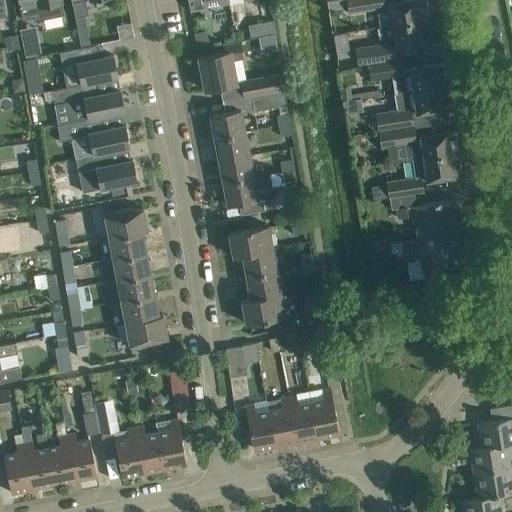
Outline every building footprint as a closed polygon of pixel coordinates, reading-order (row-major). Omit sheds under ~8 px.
[(18,0),(23,23),(64,14),(61,0),(18,0)] [(71,0),(72,3),(75,18),(85,16),(90,15),(86,0),(71,0)] [(229,0),(187,0),(190,9),(209,6),(208,0),(219,0),(221,5),(230,3),(229,0)] [(348,11),(345,0),(334,0),(336,13),(348,11)] [(380,26),(429,18),(426,0),(404,0),(389,3),(389,5),(383,5),(382,0),(345,0),(348,11),(348,13),(377,8),(380,26)] [(85,16),(75,18),(81,48),(89,46),(91,46),(85,16)] [(429,18),(380,26),(382,39),(394,37),(396,47),(433,41),(429,18)] [(263,50),(277,49),(274,19),(250,22),(252,37),(261,36),(263,50)] [(19,48),(18,34),(2,37),(4,50),(19,48)] [(244,59),(241,41),(223,45),(224,51),(198,56),(205,90),(237,83),(233,61),(244,59)] [(40,43),(24,46),(26,57),(42,53),(40,43)] [(355,50),(357,65),(367,63),(392,59),(389,43),(355,48),(355,50)] [(118,76),(113,55),(92,59),(89,46),(81,48),(61,52),(68,87),(96,81),(118,76)] [(38,57),(24,60),(26,74),(40,71),(38,57)] [(449,85),(446,62),(404,69),(402,58),(392,59),(367,63),(370,81),(391,77),(394,93),(449,85)] [(237,97),(283,89),(284,89),(281,74),(241,81),(244,95),(236,97),(236,98),(237,97)] [(66,101),(70,123),(88,119),(101,116),(125,111),(120,90),(99,94),(96,81),(68,87),(53,90),(56,103),(66,101)] [(377,127),(378,132),(414,127),(412,113),(453,107),(449,85),(394,93),(396,110),(369,114),(371,128),(377,127)] [(252,111),(286,105),(283,89),(237,97),(237,98),(250,96),(252,111)] [(210,115),(214,137),(246,131),(242,109),(210,115)] [(278,126),(289,123),(288,113),(276,115),(278,126)] [(89,134),(93,155),(108,151),(130,146),(125,125),(104,129),(101,116),(88,119),(70,123),(56,126),(59,141),(89,134)] [(291,134),(289,123),(278,126),(280,136),(291,134)] [(412,159),(460,151),(457,130),(421,135),(422,139),(416,140),(414,127),(378,132),(381,148),(404,145),(406,160),(412,159)] [(214,137),(218,160),(250,154),(246,131),(214,137)] [(137,181),(132,159),(111,164),(108,151),(93,155),(66,160),(68,170),(77,168),(82,192),(110,186),(122,184),(137,181)] [(385,181),(388,197),(401,195),(424,191),(422,179),(428,179),(428,180),(464,174),(460,151),(412,159),(414,177),(385,181)] [(218,160),(223,183),(255,177),(250,154),(218,160)] [(28,172),(38,171),(36,158),(26,160),(28,172)] [(282,171),(293,169),(291,158),(280,160),(282,171)] [(295,180),(293,169),(282,171),(284,181),(295,180)] [(38,171),(28,172),(30,185),(40,184),(38,171)] [(259,199),(255,177),(223,183),(227,205),(239,203),(241,214),(265,210),(277,208),(275,199),(263,201),(262,199),(259,199)] [(122,184),(110,186),(112,194),(124,192),(122,184)] [(415,215),(417,227),(463,220),(459,198),(403,207),(401,195),(388,197),(388,198),(389,197),(391,209),(397,208),(399,217),(415,215)] [(36,220),(46,218),(44,205),(34,207),(36,220)] [(103,213),(107,230),(145,222),(142,208),(134,209),(134,207),(103,213)] [(291,224),(302,222),(300,211),(290,213),(291,224)] [(46,218),(36,220),(38,233),(49,231),(46,218)] [(65,219),(54,220),(56,233),(67,231),(65,219)] [(405,251),(405,252),(466,242),(463,220),(417,227),(418,238),(403,241),(403,242),(390,244),(391,254),(405,251)] [(107,230),(110,246),(144,240),(142,231),(147,230),(145,222),(107,230)] [(303,233),(302,222),(291,224),(293,234),(303,233)] [(228,233),(231,248),(272,240),(269,225),(228,233)] [(58,246),(69,244),(67,231),(56,233),(58,246)] [(110,246),(113,263),(147,256),(144,240),(110,246)] [(242,255),(243,261),(275,255),(272,240),(231,248),(233,256),(242,255)] [(466,242),(405,252),(406,261),(421,259),(423,271),(444,268),(470,264),(466,242)] [(71,249),(59,251),(62,267),(73,265),(71,249)] [(302,266),(313,264),(311,254),(300,255),(302,266)] [(243,261),(246,276),(278,270),(275,255),(243,261)] [(113,263),(116,279),(150,273),(147,256),(113,263)] [(314,274),(313,264),(302,266),(303,276),(314,274)] [(65,283),(76,281),(73,265),(62,267),(65,283)] [(446,278),(444,268),(423,271),(424,278),(425,282),(446,278)] [(246,276),(249,292),(280,286),(278,270),(246,276)] [(57,284),(55,273),(45,275),(47,286),(57,284)] [(116,279),(119,296),(153,289),(150,273),(116,279)] [(47,286),(45,275),(36,276),(38,288),(47,286)] [(57,284),(47,286),(50,300),(59,299),(57,284)] [(241,300),(243,308),(283,301),(280,286),(249,292),(250,298),(241,300)] [(119,296),(122,312),(156,306),(153,289),(119,296)] [(77,293),(67,294),(69,310),(80,308),(77,293)] [(314,296),(303,298),(307,319),(318,317),(314,296)] [(283,301),(243,308),(246,324),(286,316),(283,301)] [(122,312),(126,329),(164,322),(163,314),(158,315),(156,306),(122,312)] [(72,326),(82,324),(80,308),(69,310),(72,326)] [(63,320),(53,322),(55,334),(65,332),(63,320)] [(164,322),(126,329),(129,345),(160,340),(159,338),(167,336),(164,322)] [(329,327),(315,330),(324,374),(339,370),(329,327)] [(84,329),(73,331),(75,344),(86,342),(84,329)] [(55,334),(57,347),(67,346),(65,332),(55,334)] [(300,349),(296,334),(285,336),(288,351),(300,349)] [(77,356),(88,354),(86,342),(75,344),(77,356)] [(1,370),(0,364),(0,356),(16,353),(14,343),(0,345),(0,382),(21,379),(19,367),(1,370)] [(226,349),(230,376),(246,374),(242,346),(226,349)] [(135,378),(125,380),(128,392),(137,390),(135,378)] [(0,390),(0,411),(11,409),(7,389),(0,390)] [(324,399),(309,402),(316,438),(336,434),(339,430),(331,389),(322,391),(324,399)] [(297,396),(288,397),(297,442),(316,438),(309,402),(298,404),(297,396)] [(282,408),(270,410),(277,446),(297,442),(288,397),(280,399),(282,408)] [(277,446),(270,410),(256,413),(254,404),(245,406),(253,447),(257,450),(277,446)] [(104,410),(98,411),(102,435),(118,432),(112,408),(104,410)] [(85,413),(89,436),(100,434),(96,411),(85,413)] [(245,413),(234,415),(236,428),(246,427),(245,413)] [(511,416),(477,422),(481,447),(510,442),(510,443),(511,442),(511,416)] [(170,428),(155,431),(163,469),(183,465),(186,461),(177,419),(168,421),(170,428)] [(59,445),(47,448),(54,484),(76,480),(67,435),(65,435),(63,422),(55,423),(59,445)] [(20,427),(22,433),(33,488),(54,484),(47,448),(34,450),(29,425),(20,427)] [(144,425),(133,427),(142,473),(163,469),(155,431),(145,433),(144,425)] [(142,473),(133,427),(126,429),(128,436),(114,439),(122,477),(142,473)] [(33,488),(22,433),(13,435),(15,444),(16,444),(18,453),(4,456),(11,493),(33,488)] [(74,433),(67,435),(76,480),(97,476),(93,456),(90,439),(76,442),(74,433)] [(469,448),(473,473),(511,467),(509,457),(511,456),(510,443),(510,442),(481,447),(469,448)] [(473,473),(477,497),(502,493),(502,494),(511,492),(511,466),(511,467),(473,473)] [(461,499),(462,511),(501,511),(501,508),(504,507),(502,494),(502,493),(477,497),(461,499)]
